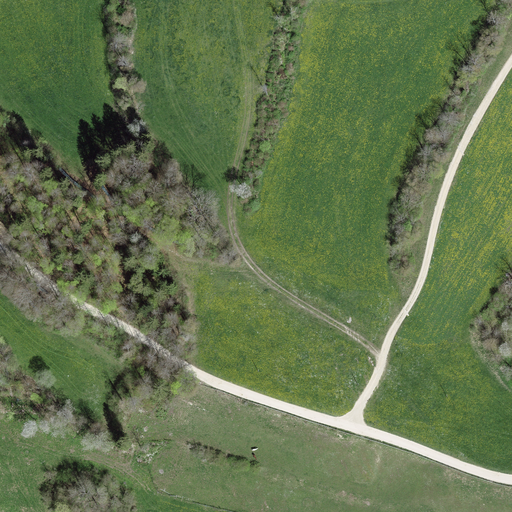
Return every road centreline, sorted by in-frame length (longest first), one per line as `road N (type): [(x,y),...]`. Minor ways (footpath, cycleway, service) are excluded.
road 1 (track): [(0,244),(27,269),(209,381),(348,426)]
road 2 (track): [(511,58),(450,175),(419,285),(383,360)]
road 3 (track): [(229,201),(241,249),(262,278),(383,360)]
road 4 (track): [(348,426),(511,479)]
